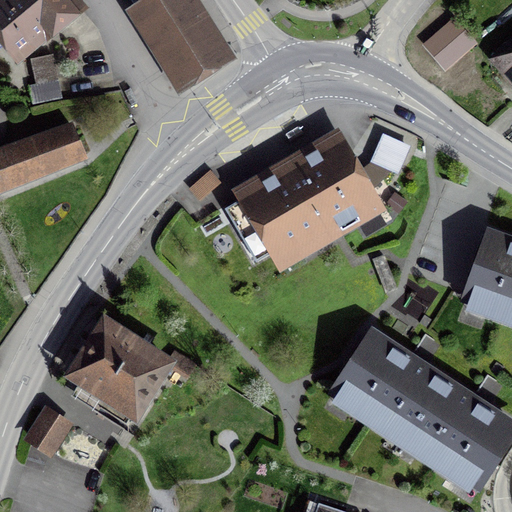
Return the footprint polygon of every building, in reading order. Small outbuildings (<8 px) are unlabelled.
[(0,0),(0,39),(16,59),(81,6),(75,0),(0,0)] [(187,0),(154,0),(138,10),(182,83),(223,58),(187,0)] [(511,39),(496,54),(511,71),(511,39)] [(59,80),(27,86),(31,103),(62,97),(59,80)] [(353,124),(213,199),(229,228),(254,275),(394,200),(353,124)] [(73,126),(0,154),(0,190),(85,157),(73,126)] [(209,166),(184,188),(198,203),(223,182),(209,166)] [(511,241),(486,233),(465,292),(460,308),(511,326),(511,241)] [(89,348),(72,377),(137,416),(169,363),(103,324),(89,348)] [(511,438),(511,424),(370,333),(329,396),(478,491),(511,438)] [(43,413),(26,442),(51,456),(68,427),(43,413)]
